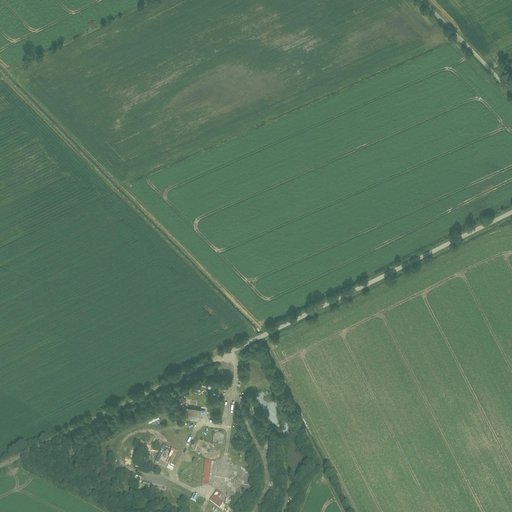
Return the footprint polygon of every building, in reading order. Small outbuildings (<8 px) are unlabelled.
[(176,399),(179,406),(186,403),(183,396),(176,399)] [(199,421),(200,409),(187,408),(187,412),(184,412),(183,419),(199,421)] [(213,432),(212,445),(223,445),(224,432),(213,432)] [(162,445),(155,462),(158,463),(166,446),(162,445)] [(208,485),(211,460),(204,460),(201,484),(208,485)] [(223,502),(218,499),(221,495),(216,491),(209,500),(219,508),(223,502)]
